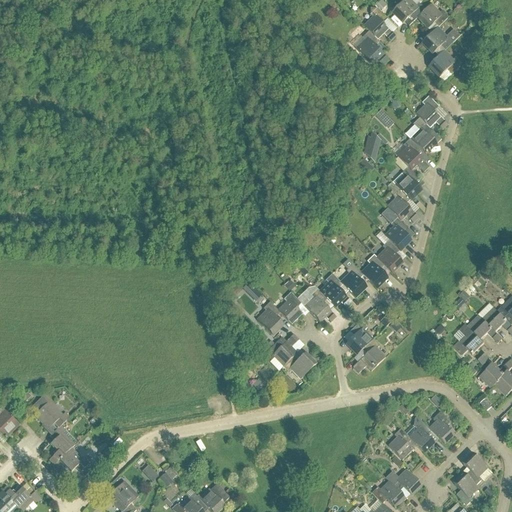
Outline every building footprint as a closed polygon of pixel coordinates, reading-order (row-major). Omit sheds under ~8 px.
[(409,0),(404,0),(391,12),(402,24),(410,16),(414,21),(416,19),(425,10),(418,4),(415,7),(409,0)] [(381,11),(386,6),(381,2),(377,6),(381,11)] [(416,19),(427,30),(434,24),(438,28),(448,18),(442,11),(439,14),(430,4),(425,10),(416,19)] [(377,41),(383,36),(390,43),(395,37),(382,24),(387,19),(376,9),(370,9),(370,15),(372,18),(363,27),(368,32),(377,41)] [(318,35),(319,26),(311,25),(311,28),(309,28),(308,34),(318,35)] [(423,42),(420,44),(431,56),(434,53),(440,47),(444,52),(455,41),(460,36),(454,30),(449,34),(446,37),(437,28),(423,42)] [(379,42),(377,41),(368,32),(362,38),(364,41),(355,50),(369,64),(373,67),(378,62),(384,67),(389,62),(374,47),(379,42)] [(452,61),(444,52),(443,52),(427,68),(438,79),(440,77),(447,71),(451,75),(461,65),(455,58),(452,61)] [(411,82),(407,86),(411,90),(415,86),(411,82)] [(429,129),(434,124),(442,131),(447,126),(434,113),(439,108),(428,97),(421,104),(424,107),(415,116),(419,120),(422,123),(422,122),(429,129)] [(395,110),(401,108),(398,99),(392,102),(395,110)] [(382,123),(387,118),(380,112),(375,117),(382,123)] [(432,133),(429,129),(422,122),(422,123),(419,120),(413,126),(414,127),(405,136),(409,140),(420,151),(419,151),(423,154),(434,143),(428,137),(432,133)] [(368,139),(364,154),(375,165),(380,143),(371,134),(369,141),(368,139)] [(416,155),(419,151),(420,151),(409,140),(403,146),(406,149),(397,158),(407,169),(407,168),(410,172),(410,171),(416,166),(424,175),(430,169),(421,161),(416,155)] [(392,184),(399,191),(399,190),(408,200),(409,200),(409,201),(412,203),(423,193),(420,189),(414,183),(418,179),(410,171),(410,172),(407,168),(407,169),(392,184)] [(356,180),(352,184),(357,188),(358,189),(362,186),(359,183),(356,180)] [(405,205),(409,201),(409,200),(408,200),(399,190),(399,191),(393,197),(395,199),(386,208),(388,210),(396,219),(397,219),(400,222),(406,217),(412,224),(418,218),(405,205)] [(388,210),(381,216),(390,225),(393,228),(384,237),(388,241),(389,241),(398,251),(399,251),(401,254),(410,245),(412,243),(409,240),(403,234),(407,229),(400,222),(397,219),(396,219),(388,210)] [(394,256),(399,251),(398,251),(389,241),(388,241),(382,247),(385,250),(376,258),(375,259),(383,267),(392,276),(404,265),(401,262),(394,256)] [(375,259),(376,258),(373,256),(367,262),(369,265),(360,274),(362,276),(374,288),(377,292),(388,280),(385,277),(379,271),(383,267),(375,259)] [(340,283),(342,286),(341,286),(353,298),(356,301),(368,290),(364,287),(358,280),(362,276),(360,274),(349,262),(344,266),(348,271),(346,272),(348,275),(340,283)] [(299,265),(295,269),(298,272),(305,278),(308,274),(302,268),(299,265)] [(487,280),(488,279),(489,278),(490,277),(484,272),(483,270),(478,274),(480,276),(485,281),(487,280)] [(340,283),(331,275),(325,281),(328,284),(319,292),(319,293),(327,301),(326,301),(336,310),(341,305),(345,309),(351,303),(338,290),(341,286),(342,286),(340,283)] [(295,288),(289,282),(283,288),(289,294),(295,288)] [(473,293),(477,290),(472,284),(468,288),(473,293)] [(319,293),(319,292),(316,290),(310,296),(313,299),(303,308),(317,322),(320,325),(326,319),(331,325),(337,319),(328,311),(322,305),(326,301),(327,301),(319,293)] [(280,314),(279,314),(291,326),(302,315),(296,309),(301,304),(290,293),(284,300),(286,302),(277,311),(280,314)] [(465,304),(470,300),(465,293),(460,298),(465,304)] [(511,297),(501,308),(511,319),(511,297)] [(277,311),(269,303),(263,309),(265,312),(256,321),(270,335),(281,324),(275,318),(279,314),(280,314),(277,311)] [(495,334),(496,334),(502,327),(511,336),(511,327),(493,309),(482,320),(482,321),(492,330),(491,331),(495,334)] [(393,321),(388,316),(383,320),(388,326),(393,321)] [(482,321),(482,320),(479,317),(467,328),(470,332),(480,342),(481,341),(487,335),(497,345),(502,340),(496,334),(495,334),(491,331),(492,330),(482,321)] [(395,321),(389,327),(396,333),(401,327),(395,321)] [(357,357),(362,351),(361,351),(372,340),(364,332),(366,329),(360,322),(349,333),(354,337),(347,343),(345,345),(357,357)] [(441,337),(447,331),(442,326),(436,333),(441,337)] [(464,338),(456,346),(465,356),(468,352),(472,356),(484,345),(481,341),(480,342),(470,332),(467,328),(466,327),(460,333),(464,338)] [(293,357),(293,358),(297,354),(291,348),(298,341),(293,336),(279,349),(275,344),(265,355),(271,362),(274,359),(282,368),(293,357)] [(361,351),(362,351),(366,355),(354,367),(360,373),(366,368),(370,373),(385,359),(376,350),(379,347),(372,340),(361,351)] [(462,358),(465,356),(456,346),(453,349),(462,358)] [(293,357),(282,368),(289,374),(291,372),(300,381),(317,365),(305,353),(303,355),(297,361),(293,358),(293,357)] [(482,367),(490,360),(485,355),(478,362),(482,367)] [(508,373),(511,368),(511,363),(510,362),(499,371),(493,365),(479,378),(491,390),(494,386),(495,386),(507,373),(508,373)] [(473,377),(477,373),(470,366),(466,370),(473,377)] [(495,386),(494,386),(506,398),(511,391),(511,377),(508,373),(507,373),(495,386)] [(256,395),(263,391),(259,385),(252,389),(256,395)] [(30,398),(27,395),(20,396),(17,398),(23,404),(30,398)] [(49,403),(45,399),(43,397),(30,409),(33,412),(36,415),(34,417),(48,431),(54,425),(58,430),(61,427),(69,419),(65,414),(62,416),(49,403)] [(481,404),(480,405),(487,412),(488,411),(492,408),(485,400),(481,404)] [(405,417),(410,413),(403,406),(398,410),(405,417)] [(0,434),(5,440),(19,426),(5,411),(0,416),(0,434)] [(431,432),(430,433),(442,444),(452,434),(446,428),(450,423),(440,413),(433,419),(436,421),(428,429),(428,430),(431,432)] [(388,428),(393,423),(387,417),(383,422),(388,428)] [(95,418),(90,423),(94,427),(99,423),(95,418)] [(428,430),(428,429),(417,418),(415,421),(414,427),(415,428),(406,436),(408,438),(411,441),(422,453),(432,443),(426,436),(430,433),(431,432),(428,430)] [(506,427),(503,429),(510,437),(511,435),(511,425),(510,423),(506,427)] [(71,449),(71,450),(75,446),(63,434),(65,432),(61,427),(58,430),(49,438),(54,442),(50,446),(58,453),(49,461),(54,466),(62,458),(71,449)] [(408,438),(406,436),(400,430),(394,436),(397,439),(388,447),(402,461),(413,451),(407,445),(411,441),(408,438)] [(83,461),(71,450),(71,449),(62,458),(54,466),(59,461),(71,473),(74,470),(79,475),(90,464),(85,459),(83,461)] [(102,452),(96,458),(102,463),(108,457),(102,452)] [(475,487),(476,486),(482,481),(479,478),(488,470),(474,455),(463,466),(469,472),(465,476),(475,487)] [(152,482),(158,476),(148,466),(142,472),(152,482)] [(172,481),(177,478),(166,466),(162,470),(172,481)] [(391,473),(385,479),(388,482),(399,494),(399,493),(403,489),(411,498),(422,487),(406,471),(397,479),(391,473)] [(479,489),(476,486),(475,487),(465,476),(463,474),(452,484),(460,492),(456,496),(466,507),(472,500),(470,498),(479,489)] [(158,480),(166,489),(173,484),(166,475),(158,480)] [(122,511),(130,505),(130,506),(139,497),(124,482),(111,496),(115,500),(112,503),(120,511),(122,511)] [(403,497),(399,493),(399,494),(388,482),(380,491),(377,488),(371,494),(382,505),(386,501),(392,507),(403,497)] [(194,495),(189,499),(192,502),(201,511),(202,511),(206,509),(209,511),(215,511),(223,505),(229,498),(216,485),(210,491),(209,490),(200,499),(198,496),(196,498),(194,495)] [(18,510),(18,511),(19,511),(22,511),(33,502),(36,504),(40,500),(29,489),(25,493),(22,490),(14,497),(6,488),(1,493),(10,501),(10,502),(18,510)] [(495,497),(488,490),(484,494),(491,501),(495,497)] [(10,501),(1,493),(0,491),(0,501),(1,503),(0,504),(0,511),(16,511),(18,511),(18,510),(10,502),(10,501)] [(201,511),(192,502),(189,499),(181,507),(178,505),(172,511),(201,511)] [(173,506),(168,500),(164,503),(166,505),(170,509),(173,506)]
